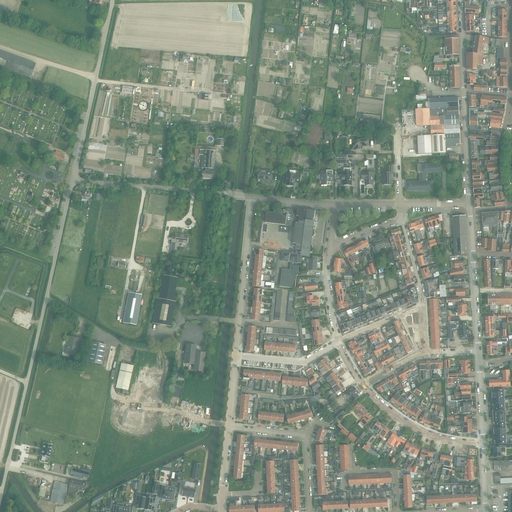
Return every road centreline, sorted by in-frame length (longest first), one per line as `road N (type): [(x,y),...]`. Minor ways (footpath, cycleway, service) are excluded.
road 1 (unclassified): [(0,501),(72,181)]
road 2 (unclassified): [(72,181),(112,0)]
road 3 (residential): [(236,359),(251,197)]
road 4 (unclassified): [(233,194),(72,181)]
road 5 (residential): [(482,443),(426,433),(363,384)]
